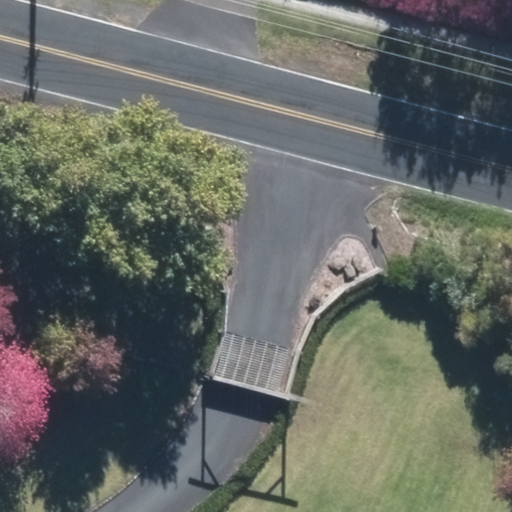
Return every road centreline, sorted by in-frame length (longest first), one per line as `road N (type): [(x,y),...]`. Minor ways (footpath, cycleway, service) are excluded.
road 1 (tertiary): [(511,169),(0,36)]
road 2 (track): [(311,117),(254,393),(147,511)]
